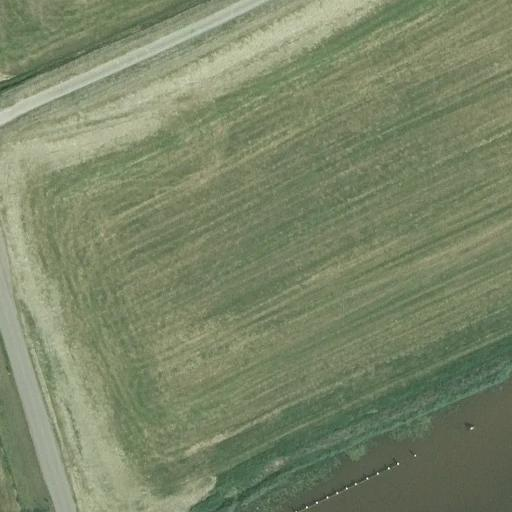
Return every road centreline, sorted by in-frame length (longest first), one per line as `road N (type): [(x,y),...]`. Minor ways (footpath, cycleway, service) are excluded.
road 1 (unclassified): [(0,118),(255,0)]
road 2 (unclassified): [(65,511),(0,301)]
